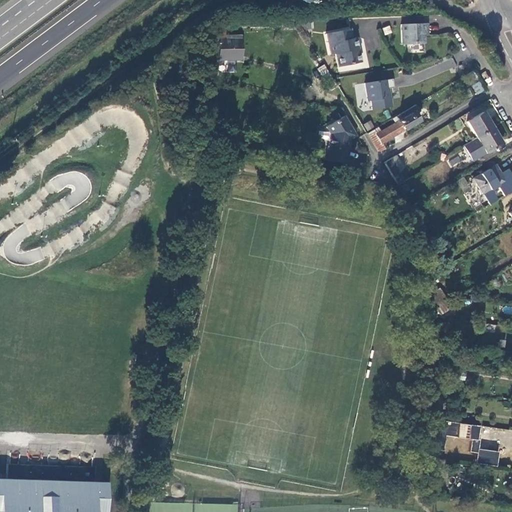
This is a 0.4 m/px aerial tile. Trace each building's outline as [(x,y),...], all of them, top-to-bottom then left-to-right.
[(426,24),(400,25),(401,44),(423,43),(423,33),(427,33),(426,24)] [(350,28),(326,33),(330,53),(334,52),(338,67),(360,62),(358,53),(357,53),(357,50),(358,49),(355,37),(352,38),(350,28)] [(225,38),(218,38),(219,59),(241,58),(240,35),(225,36),(225,38)] [(324,64),(317,68),(322,76),(328,73),(324,64)] [(392,79),(363,83),(366,102),(369,101),(371,110),(392,107),(389,89),(393,88),(392,79)] [(476,94),(484,91),(480,81),(472,85),(476,94)] [(378,127),(373,130),(381,144),(419,121),(413,112),(418,109),(415,105),(392,119),(394,123),(380,131),(378,127)] [(482,112),(466,122),(476,138),(492,128),(482,112)] [(342,113),(324,125),(329,132),(325,157),(344,161),(348,134),(353,131),(342,113)] [(367,131),(374,127),(370,120),(363,124),(367,131)] [(501,144),(492,128),(476,138),(462,146),(472,162),(501,144)] [(459,157),(449,160),(451,166),(461,163),(459,157)] [(388,160),(384,162),(398,185),(402,183),(388,160)] [(494,166),(473,179),(482,195),(504,181),(494,166)] [(402,183),(398,185),(411,206),(421,201),(412,186),(416,184),(412,177),(402,183)] [(437,285),(426,292),(427,313),(435,308),(447,301),(437,285)] [(435,308),(439,314),(452,306),(448,301),(447,301),(435,308)] [(448,421),(431,419),(432,440),(444,442),(448,421)] [(0,511),(100,511),(101,482),(94,482),(94,466),(6,463),(6,479),(0,478),(0,511)] [(447,473),(439,471),(437,483),(445,485),(447,473)]
